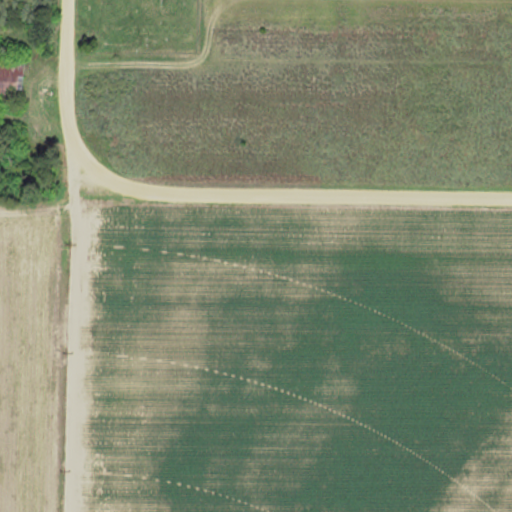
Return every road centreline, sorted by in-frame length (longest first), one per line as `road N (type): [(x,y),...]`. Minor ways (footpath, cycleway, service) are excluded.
road 1 (residential): [(511,196),(168,193),(137,186),(108,172),(73,133),(68,0)]
road 2 (track): [(46,511),(46,374),(63,213),(85,152)]
